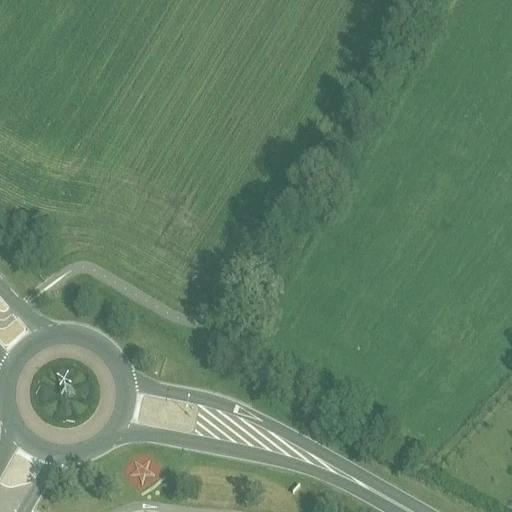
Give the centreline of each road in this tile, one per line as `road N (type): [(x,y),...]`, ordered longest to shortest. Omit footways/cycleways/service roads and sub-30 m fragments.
road 1 (primary): [(386,499),(258,419),(126,385)]
road 2 (primary): [(113,434),(275,461),(386,499)]
